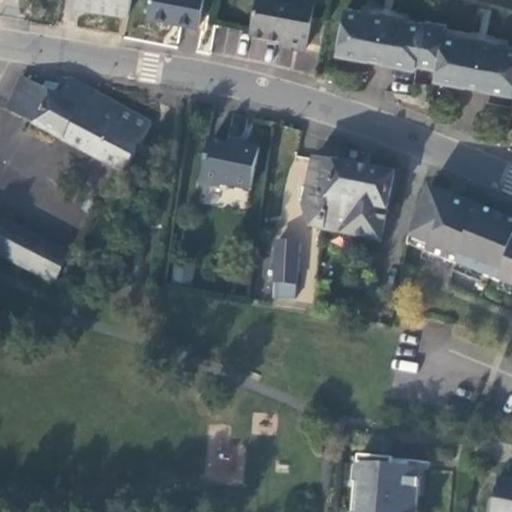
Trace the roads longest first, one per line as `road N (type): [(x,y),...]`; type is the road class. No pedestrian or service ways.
road 1 (unclassified): [(0,44),(332,109),(511,180)]
road 2 (unknown): [(301,234),(290,214),(332,109)]
